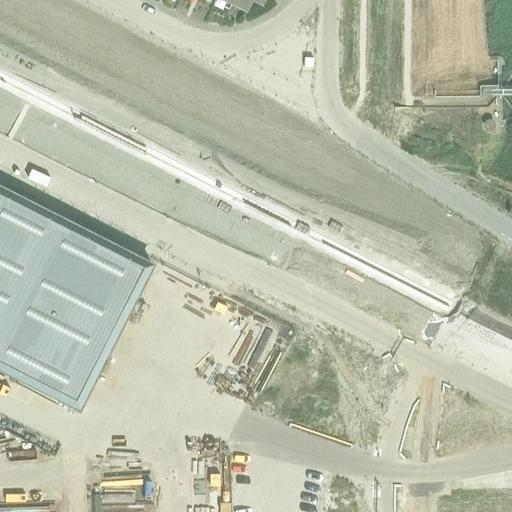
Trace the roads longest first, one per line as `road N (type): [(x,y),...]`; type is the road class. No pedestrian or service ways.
road 1 (tertiary): [(429,357),(0,141)]
road 2 (residential): [(266,79),(511,235)]
road 3 (unclassified): [(511,459),(383,474)]
road 4 (residential): [(429,357),(383,474)]
